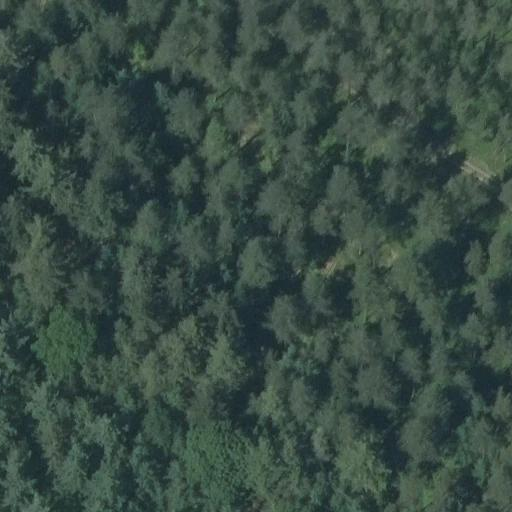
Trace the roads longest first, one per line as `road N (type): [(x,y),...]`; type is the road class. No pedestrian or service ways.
road 1 (track): [(216,0),(511,198)]
road 2 (track): [(191,511),(0,350)]
